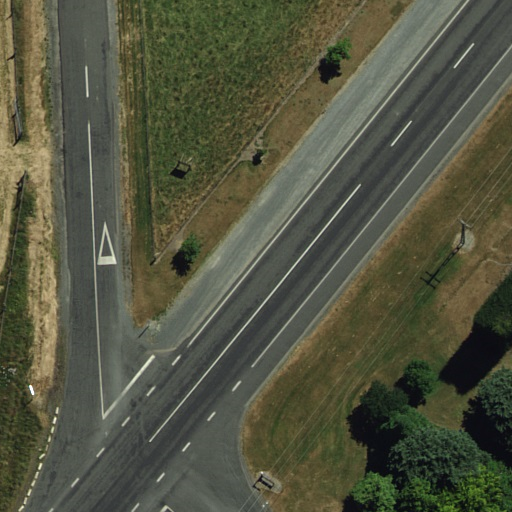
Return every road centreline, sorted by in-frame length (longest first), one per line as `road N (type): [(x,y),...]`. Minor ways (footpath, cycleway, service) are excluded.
road 1 (secondary): [(130,469),(509,0)]
road 2 (residential): [(82,0),(99,357),(130,469)]
